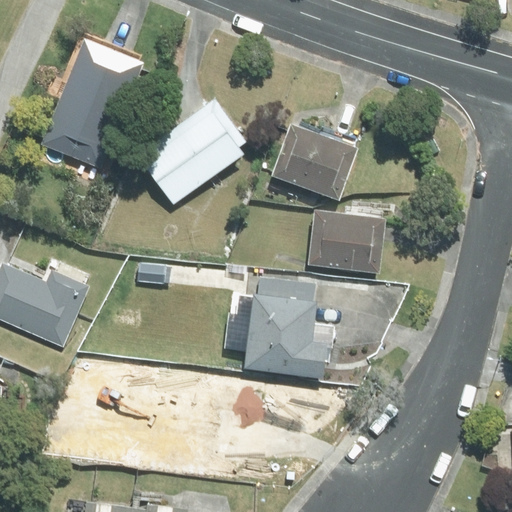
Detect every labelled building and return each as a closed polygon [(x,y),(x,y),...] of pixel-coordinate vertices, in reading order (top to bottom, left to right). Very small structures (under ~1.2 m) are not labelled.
[(139,67),(80,46),(39,149),(99,169),(139,67)] [(244,149),(207,100),(133,155),(170,204),(244,149)] [(352,155),(285,130),(267,180),(334,204),(352,155)] [(302,267),(374,276),(381,221),(309,212),(302,267)] [(44,282),(0,264),(0,324),(61,349),(86,288),(48,273),(44,282)] [(241,373),(319,380),(320,363),(326,364),(329,326),(311,324),(314,285),(255,280),(254,298),(248,298),(241,373)] [(100,387),(98,429),(103,430),(101,469),(212,474),(212,468),(250,469),(253,390),(209,388),(208,406),(160,404),(161,390),(100,387)] [(185,511),(186,510),(138,504),(137,509),(81,502),(79,511),(185,511)]
